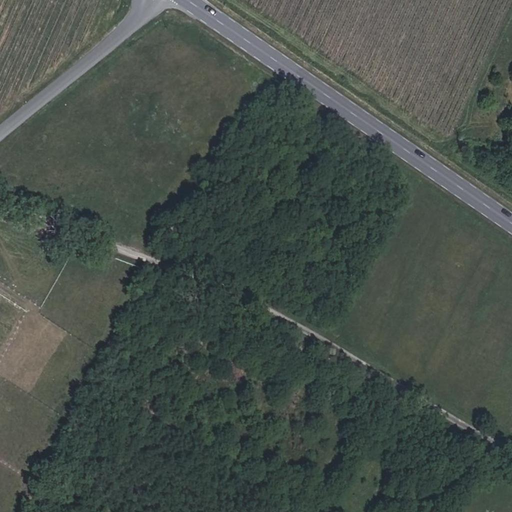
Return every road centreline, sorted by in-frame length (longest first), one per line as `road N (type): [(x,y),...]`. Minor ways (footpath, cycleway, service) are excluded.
road 1 (residential): [(511,446),(269,306),(0,203)]
road 2 (primary): [(511,223),(189,0)]
road 3 (unclassified): [(0,133),(153,0)]
